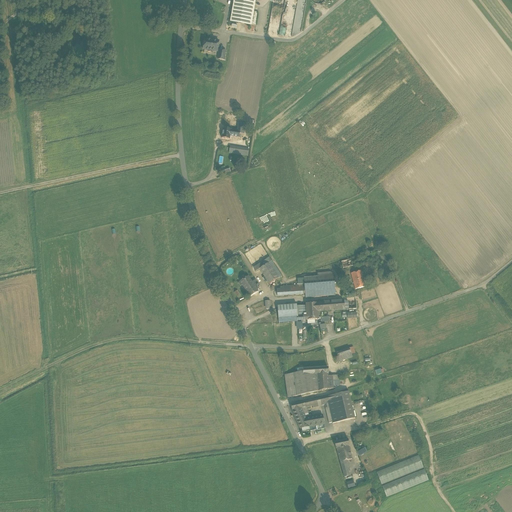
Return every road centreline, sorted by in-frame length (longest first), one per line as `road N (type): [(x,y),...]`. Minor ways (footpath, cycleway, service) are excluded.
road 1 (track): [(511,261),(478,286),(309,346),(137,335),(79,350),(0,392)]
road 2 (unclassified): [(185,0),(177,100),(193,213),(326,500)]
road 3 (track): [(0,193),(181,154)]
road 4 (track): [(343,0),(291,42),(181,24)]
